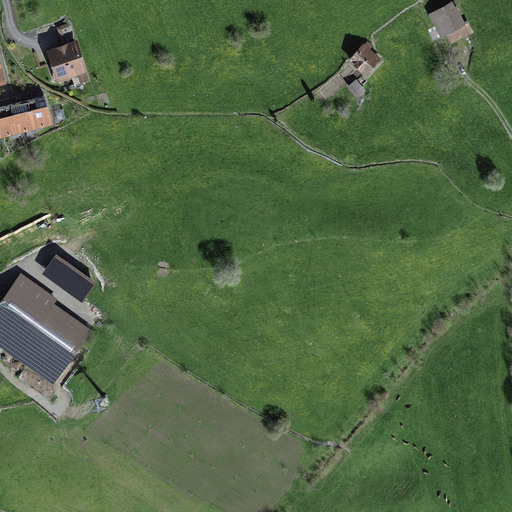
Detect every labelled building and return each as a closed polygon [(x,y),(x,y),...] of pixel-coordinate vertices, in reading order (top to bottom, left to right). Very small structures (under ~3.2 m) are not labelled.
[(453,2),(428,16),(441,39),(447,37),(451,45),(474,33),(467,21),(464,23),(453,2)] [(77,37),(46,47),(57,79),(78,72),(81,80),(90,77),(77,37)] [(368,80),(382,60),(370,50),(373,47),(368,42),(365,45),(364,44),(347,62),(368,80)] [(366,92),(356,80),(347,88),(357,100),(366,92)] [(0,105),(0,135),(53,122),(46,94),(0,105)] [(42,273),(83,299),(96,278),(55,252),(42,273)] [(58,297),(21,271),(0,299),(0,345),(54,384),(92,328),(54,301),(58,297)]
